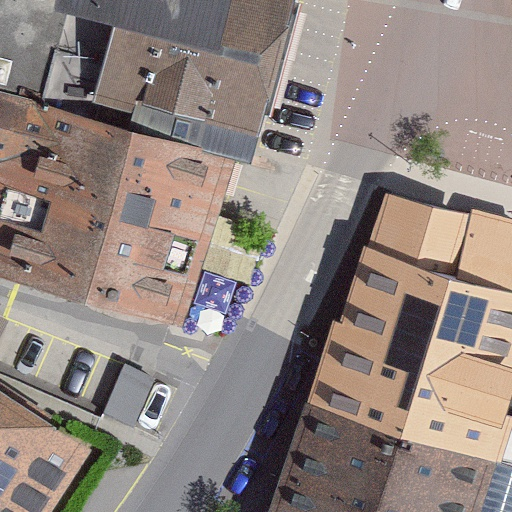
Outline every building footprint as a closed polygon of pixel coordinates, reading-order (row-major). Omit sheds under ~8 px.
[(235,157),(251,161),(293,0),(56,0),(55,4),(114,23),(89,115),(235,157)] [(0,272),(186,326),(235,157),(89,115),(0,89),(0,272)] [(511,215),(388,183),(305,401),(497,461),(511,463),(511,410),(508,410),(511,397),(511,215)] [(0,340),(10,319),(0,314),(0,340)] [(104,412),(136,426),(157,378),(125,364),(104,412)] [(0,511),(48,511),(92,445),(0,385),(0,511)] [(479,511),(497,461),(305,401),(267,511),(479,511)]
